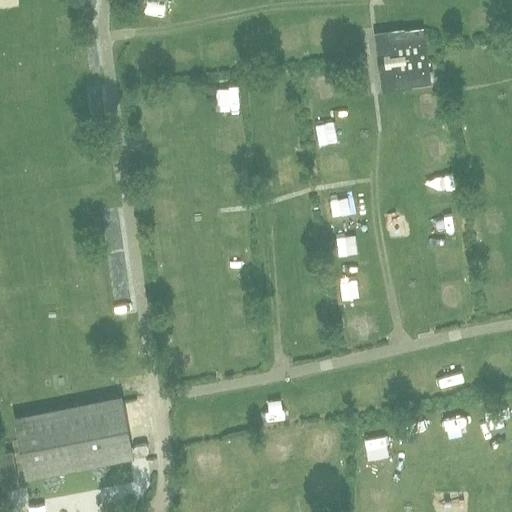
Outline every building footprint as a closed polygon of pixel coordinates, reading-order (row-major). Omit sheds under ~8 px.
[(497,1),(480,8),(489,31),(506,25),(497,1)] [(138,3),(137,19),(161,20),(161,4),(138,3)] [(79,15),(57,16),(59,41),(80,39),(79,15)] [(413,84),(429,82),(422,29),(386,34),(394,87),(413,84)] [(348,70),(351,100),(367,98),(364,68),(348,70)] [(89,79),(68,82),(70,96),(91,93),(89,79)] [(218,105),(239,104),(237,82),(216,84),(218,105)] [(10,106),(38,105),(36,87),(9,89),(10,106)] [(141,93),(146,116),(165,112),(160,88),(141,93)] [(289,93),(274,98),(278,113),(294,109),(289,93)] [(90,111),(70,116),(74,135),(94,131),(90,111)] [(324,141),(346,140),(345,116),(323,117),(324,141)] [(440,158),(458,154),(452,130),(425,137),(428,151),(438,148),(440,158)] [(97,153),(76,156),(79,177),(100,175),(97,153)] [(354,153),(324,155),(325,175),(355,173),(354,153)] [(46,167),(27,168),(28,193),(47,192),(46,167)] [(0,197),(8,198),(7,175),(0,175),(0,197)] [(440,195),(440,199),(454,199),(454,177),(426,177),(426,195),(440,195)] [(61,201),(67,222),(87,216),(80,195),(61,201)] [(359,195),(329,201),(333,223),(363,216),(359,195)] [(435,210),(435,226),(462,226),(461,209),(435,210)] [(232,240),(249,239),(248,219),(231,219),(232,240)] [(62,234),(65,258),(94,255),(92,231),(62,234)] [(160,237),(164,262),(175,260),(171,236),(160,237)] [(369,257),(367,236),(337,238),(339,259),(369,257)] [(464,245),(444,246),(445,274),(466,273),(464,245)] [(510,268),(509,249),(490,250),(491,268),(510,268)] [(93,265),(68,271),(74,297),(81,295),(83,303),(101,298),(93,265)] [(367,299),(366,275),(356,275),(357,299),(367,299)] [(185,278),(165,283),(170,302),(190,297),(185,278)] [(343,282),(347,301),(358,299),(354,280),(343,282)] [(469,290),(441,298),(445,314),(455,311),(457,318),(475,313),(469,290)] [(81,309),(86,332),(104,329),(99,305),(81,309)] [(256,305),(236,310),(238,320),(258,315),(256,305)] [(195,335),(193,318),(172,320),(174,337),(195,335)] [(370,320),(350,324),(355,347),(375,343),(370,320)] [(260,333),(231,336),(233,358),(263,354),(260,333)] [(95,339),(99,368),(108,367),(104,337),(95,339)] [(0,351),(0,369),(19,369),(19,351),(0,351)] [(455,356),(437,358),(441,391),(458,389),(455,356)] [(417,397),(433,394),(428,370),(412,374),(417,397)] [(25,475),(135,454),(123,391),(13,413),(25,475)] [(206,440),(220,437),(214,412),(200,415),(206,440)] [(431,421),(416,425),(422,454),(438,451),(431,421)] [(330,426),(315,427),(316,449),(331,448),(330,426)] [(274,433),(277,453),(298,450),(295,430),(274,433)] [(243,438),(246,460),(263,458),(260,436),(243,438)] [(225,442),(198,445),(201,471),(228,468),(225,442)] [(18,486),(11,451),(0,453),(0,470),(4,488),(18,486)] [(361,485),(361,509),(391,509),(391,485),(361,485)]
